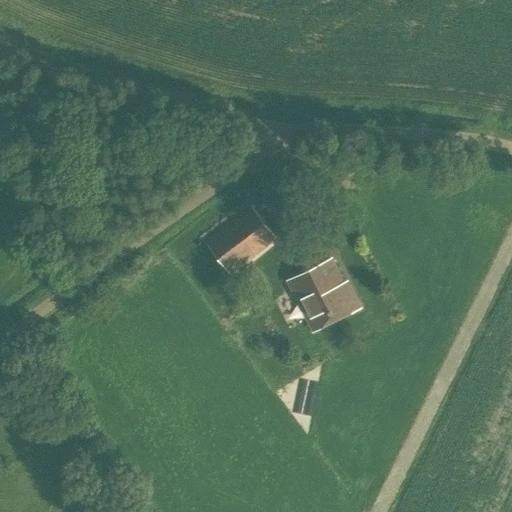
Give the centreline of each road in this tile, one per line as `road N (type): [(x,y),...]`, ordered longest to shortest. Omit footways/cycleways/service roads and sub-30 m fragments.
road 1 (unclassified): [(0,338),(263,137)]
road 2 (unclassified): [(0,48),(153,112),(263,137)]
road 3 (unclassified): [(263,137),(511,157)]
